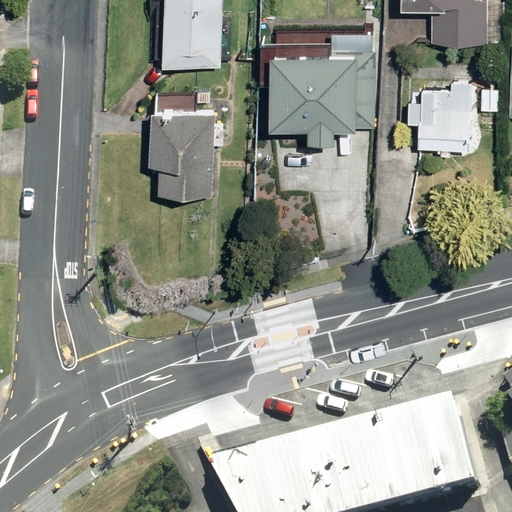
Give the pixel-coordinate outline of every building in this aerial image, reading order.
[(168,0),(166,61),(223,62),(225,0),(168,0)] [(435,39),(490,39),(490,0),(406,0),(407,2),(435,3),(435,39)] [(278,148),(371,122),(360,81),(345,85),(336,54),(305,62),(314,93),(302,97),(300,89),(264,98),(278,148)] [(422,120),(421,145),(473,147),(475,80),(454,79),(454,88),(425,87),(425,99),(412,99),(411,119),(422,120)] [(483,108),(500,108),(500,87),(483,87),(483,108)] [(199,100),(211,100),(211,89),(199,89),(199,100)] [(162,191),(214,193),(218,109),(155,107),(153,160),(163,161),(162,191)] [(211,457),(240,511),(362,511),(475,482),(452,393),(211,457)]
